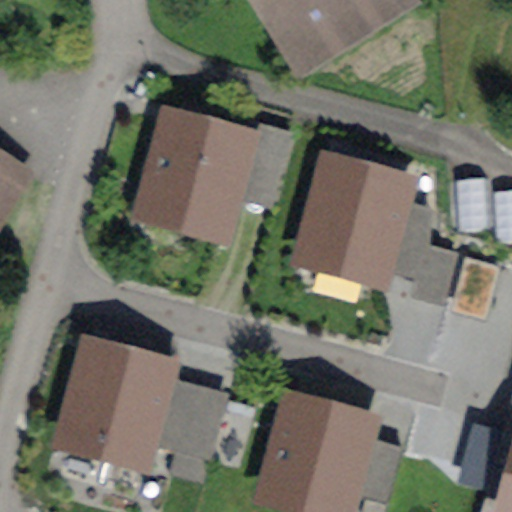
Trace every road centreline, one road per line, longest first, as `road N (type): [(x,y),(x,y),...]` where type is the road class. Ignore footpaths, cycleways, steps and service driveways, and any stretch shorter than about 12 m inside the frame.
road 1 (residential): [(0,440),(115,37),(116,0)]
road 2 (track): [(511,180),(346,115),(241,92),(115,37)]
